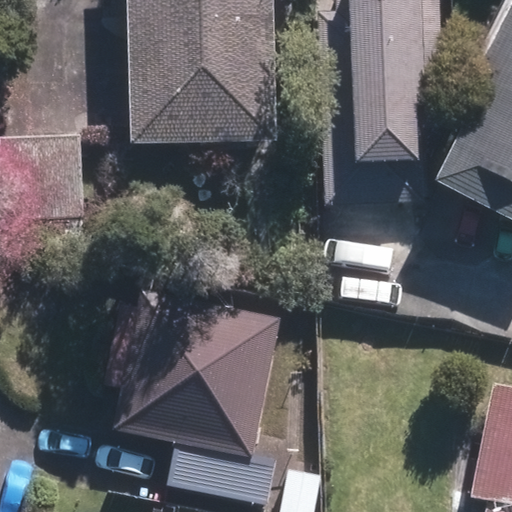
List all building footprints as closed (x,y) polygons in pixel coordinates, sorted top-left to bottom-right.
[(107,0),(116,160),(262,152),(254,0),(107,0)] [(323,0),(325,20),(307,21),(317,215),(408,211),(403,119),(413,118),(412,102),(436,101),(430,0),(323,0)] [(511,6),(506,18),(494,12),(452,96),(464,101),(414,201),(511,249),(511,6)] [(83,142),(0,142),(0,221),(83,221),(83,142)] [(249,464),(278,322),(116,288),(94,394),(112,398),(102,441),(166,454),(158,494),(245,511),(258,511),(268,467),(249,464)] [(511,511),(511,394),(484,388),(460,507),(476,510),(475,511),(511,511)] [(311,511),(316,472),(277,468),(272,511),(311,511)]
